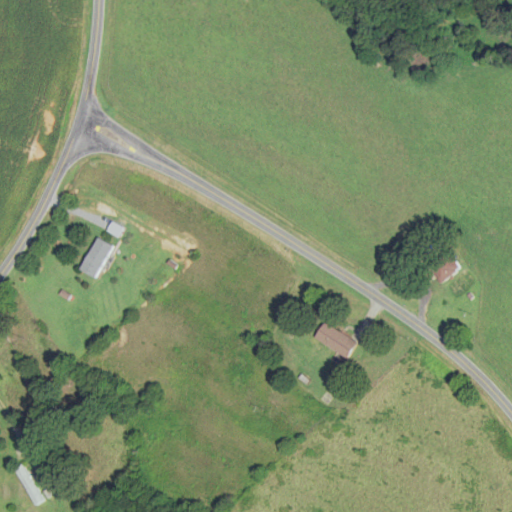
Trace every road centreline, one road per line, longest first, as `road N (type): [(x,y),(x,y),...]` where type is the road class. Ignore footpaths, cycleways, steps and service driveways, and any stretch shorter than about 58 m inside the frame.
road 1 (tertiary): [(511,413),(448,345),(394,307),(211,191),(80,120)]
road 2 (tertiary): [(0,274),(80,120),(98,0)]
